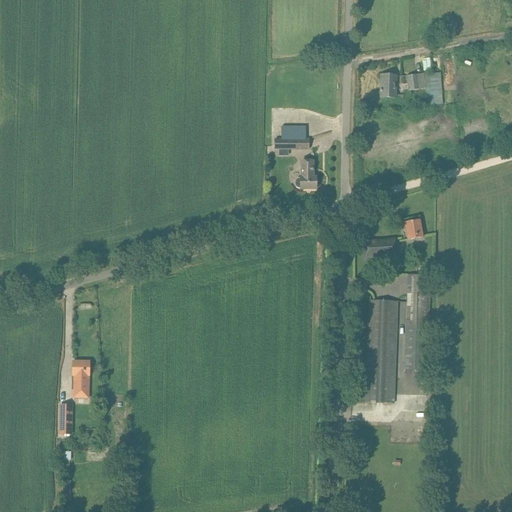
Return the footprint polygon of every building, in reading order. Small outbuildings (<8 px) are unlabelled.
[(423,75),(417,76),(417,75),(407,77),(407,76),(401,77),(401,85),(408,85),(409,92),(425,89),(426,106),(442,105),(440,73),(423,75)] [(380,91),(380,92),(381,92),(380,98),(395,99),(395,98),(395,95),(396,76),(381,76),(381,91),(380,91)] [(274,140),(274,150),(308,150),(309,140),(306,140),(306,128),(287,128),(287,140),(274,140)] [(313,162),(301,162),(301,178),(300,178),(298,178),(296,179),(295,182),(295,186),(296,188),(298,189),(300,189),(300,190),(316,190),(316,178),(313,178),(313,162)] [(404,223),(408,241),(423,238),(419,220),(404,223)] [(396,258),(395,239),(362,242),(364,261),(396,258)] [(405,370),(427,371),(430,276),(408,276),(405,370)] [(369,301),(366,403),(394,404),(397,302),(369,301)] [(88,399),(88,378),(89,378),(89,362),(73,362),(73,378),(76,378),(76,392),(73,392),(73,399),(88,399)] [(72,436),(73,406),(59,406),(59,436),(72,436)]
